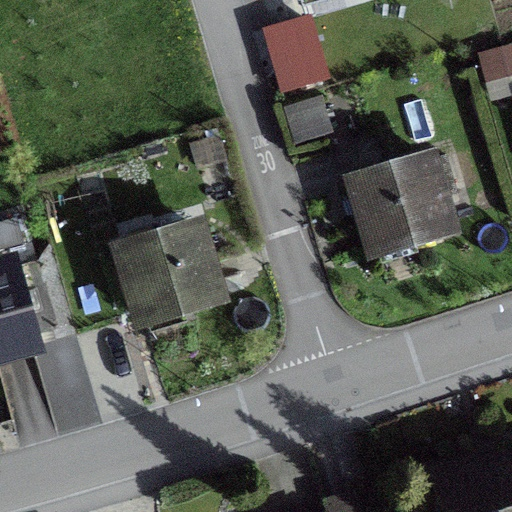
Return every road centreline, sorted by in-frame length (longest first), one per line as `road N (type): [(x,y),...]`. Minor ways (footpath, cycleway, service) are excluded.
road 1 (residential): [(333,384),(220,0)]
road 2 (residential): [(0,487),(333,384)]
road 3 (residential): [(333,384),(511,325)]
